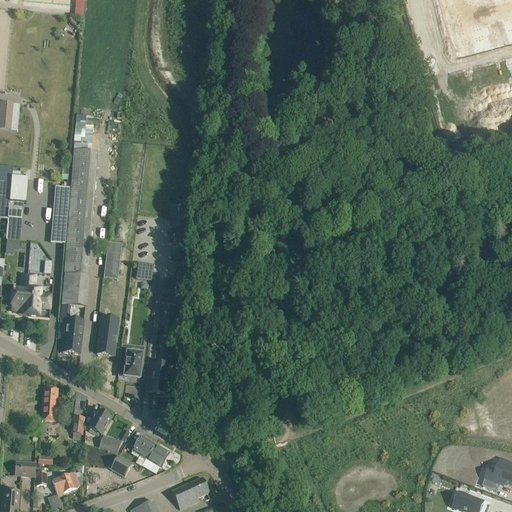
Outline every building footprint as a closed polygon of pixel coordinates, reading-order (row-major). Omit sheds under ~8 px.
[(511,0),(443,0),(458,55),(464,54),(509,42),(511,40),(511,0)] [(0,104),(0,130),(11,131),(13,105),(0,104)] [(68,208),(66,233),(62,275),(65,276),(61,307),(85,309),(88,278),(98,153),(73,151),(68,208)] [(10,184),(9,203),(23,205),(26,205),(28,180),(11,179),(10,184)] [(0,209),(8,210),(9,203),(10,184),(0,182),(0,209)] [(23,205),(9,203),(8,210),(6,229),(21,230),(23,205)] [(51,232),(66,233),(68,208),(54,207),(51,232)] [(107,244),(104,269),(118,271),(121,246),(107,244)] [(14,266),(14,254),(5,254),(4,266),(14,266)] [(138,264),(136,279),(151,282),(153,266),(138,264)] [(25,316),(27,290),(27,283),(28,277),(23,276),(22,292),(13,292),(12,298),(9,298),(8,307),(11,307),(11,311),(17,311),(17,315),(25,316)] [(163,288),(162,295),(172,297),(171,303),(176,304),(179,282),(175,282),(174,290),(163,288)] [(40,291),(27,290),(25,316),(38,317),(39,308),(49,308),(50,295),(40,295),(40,291)] [(60,319),(58,340),(64,341),(62,354),(80,356),(84,322),(69,320),(60,319)] [(101,319),(96,355),(113,357),(118,322),(101,319)] [(122,346),(118,372),(124,373),(124,375),(124,377),(124,378),(125,378),(129,379),(140,380),(143,355),(127,354),(128,347),(122,346)] [(150,393),(151,393),(156,394),(165,395),(168,367),(153,366),(150,389),(150,393)] [(59,390),(58,390),(43,389),(42,399),(40,422),(56,424),(59,390)] [(111,419),(97,412),(88,429),(90,431),(89,433),(98,438),(99,436),(101,437),(111,419)] [(83,435),(84,422),(85,419),(73,417),(71,434),(83,435)] [(126,433),(121,441),(124,443),(129,435),(126,433)] [(120,443),(103,438),(99,450),(116,456),(120,443)] [(151,456),(156,447),(140,438),(132,453),(140,457),(135,464),(141,468),(145,460),(146,461),(149,456),(151,456)] [(170,455),(156,447),(151,456),(149,456),(146,461),(161,470),(170,455)] [(129,453),(123,450),(119,456),(125,460),(129,453)] [(132,465),(123,460),(117,457),(110,470),(124,479),(132,465)] [(489,469),(482,487),(497,493),(499,486),(500,486),(501,484),(511,487),(511,464),(501,460),(497,472),(489,469)] [(34,479),(35,464),(16,463),(15,478),(34,479)] [(46,487),(46,474),(36,474),(36,487),(46,487)] [(74,474),(63,478),(52,481),(57,496),(63,494),(79,488),(74,474)] [(202,479),(171,493),(179,511),(199,502),(198,499),(209,494),(202,479)] [(17,511),(18,511),(20,493),(4,491),(2,510),(1,511),(17,511)] [(453,508),(452,509),(459,511),(480,511),(484,503),(469,497),(459,493),(458,494),(460,494),(454,509),(453,508)] [(156,511),(152,502),(130,511),(156,511)]
